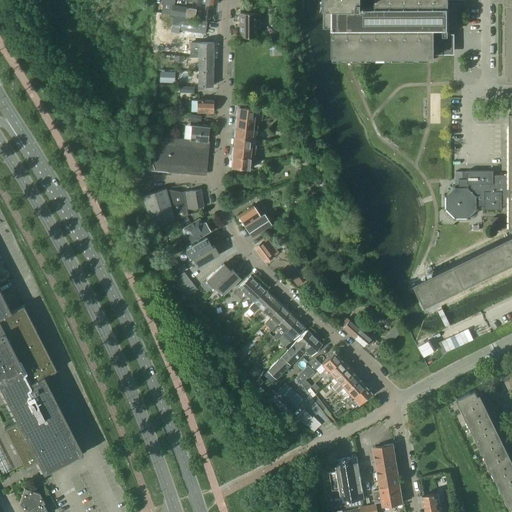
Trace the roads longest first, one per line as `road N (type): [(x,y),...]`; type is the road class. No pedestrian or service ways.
road 1 (secondary): [(199,511),(114,298),(20,130)]
road 2 (secondary): [(0,144),(93,306),(176,511)]
road 3 (residential): [(393,400),(373,372),(264,274),(234,235),(215,180)]
road 4 (residential): [(215,180),(226,0)]
road 5 (residential): [(393,400),(511,339)]
